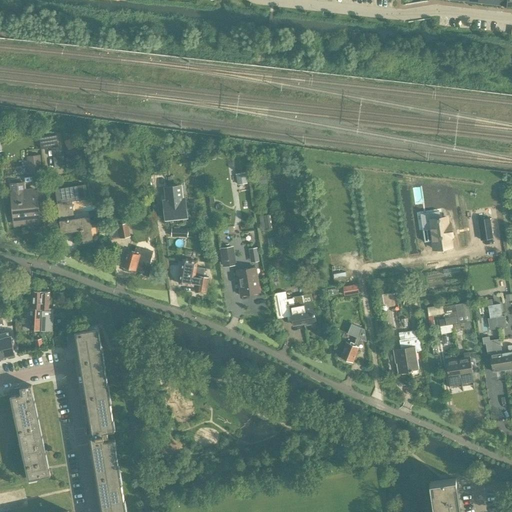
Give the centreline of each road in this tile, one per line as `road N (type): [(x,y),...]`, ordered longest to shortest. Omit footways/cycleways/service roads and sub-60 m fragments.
road 1 (residential): [(511,462),(214,325),(0,253)]
road 2 (residential): [(272,0),(511,17)]
road 3 (residential): [(93,511),(64,365),(0,379)]
